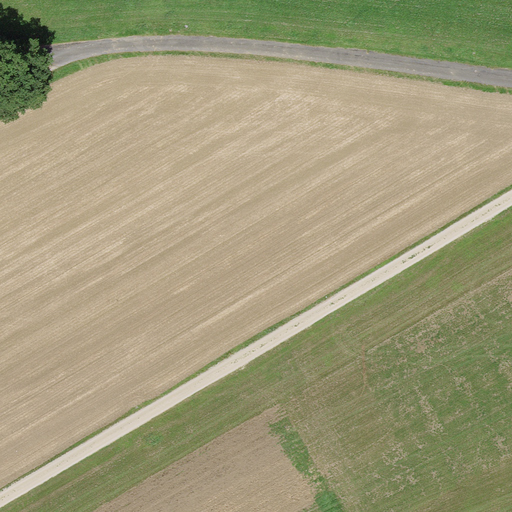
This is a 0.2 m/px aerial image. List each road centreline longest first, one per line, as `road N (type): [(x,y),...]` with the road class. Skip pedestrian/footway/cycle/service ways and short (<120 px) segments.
road 1 (track): [(511,199),(0,501)]
road 2 (track): [(511,76),(298,45),(160,40),(0,55)]
